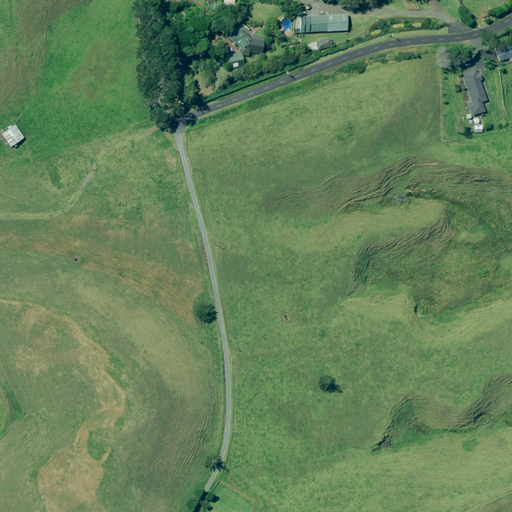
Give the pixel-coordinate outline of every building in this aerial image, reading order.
[(348,31),(347,15),(301,17),(301,33),(348,31)] [(233,64),(234,68),(240,67),(239,63),(243,62),(242,56),(250,56),(250,53),(261,54),(262,38),(253,37),(236,23),(226,36),(234,42),(232,44),(236,47),(238,44),(241,46),(240,54),(227,56),(228,65),(233,64)] [(332,47),(330,39),(316,43),(319,50),(332,47)] [(511,57),(511,48),(498,54),(500,62),(511,57)] [(488,101),(477,69),(464,73),(474,103),(470,104),(474,116),(486,112),(483,102),(488,101)] [(9,127),(11,129),(3,135),(12,147),(25,138),(16,125),(14,127),(12,125),(9,127)] [(179,198),(173,175),(162,178),(168,201),(179,198)]
